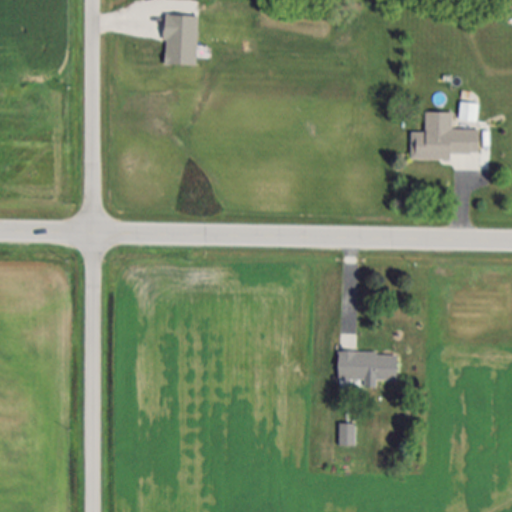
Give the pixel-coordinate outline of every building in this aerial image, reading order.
[(202,17),(170,16),(169,66),(200,66),(202,17)] [(479,104),(479,122),(460,122),(460,104),(479,104)] [(482,158),(413,158),(413,133),(428,133),(428,114),(454,114),(454,130),(482,130),(482,158)] [(341,353),(400,353),(400,381),(341,381),(341,353)] [(339,447),(339,425),(356,425),(356,447),(339,447)]
